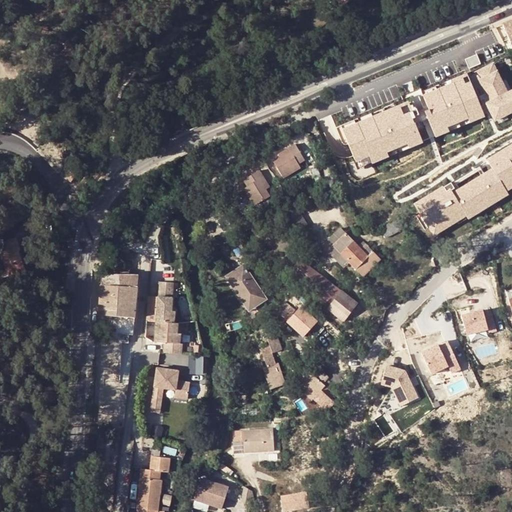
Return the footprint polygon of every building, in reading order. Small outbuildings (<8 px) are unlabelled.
[(511,22),(503,26),(511,43),(511,22)] [(465,59),(469,68),(481,63),(477,54),(465,59)] [(493,65),(477,73),(492,102),(487,104),(495,120),(511,111),(511,92),(508,94),(502,82),(493,65)] [(438,84),(441,90),(469,79),(467,73),(438,84)] [(483,112),(469,79),(441,90),(437,92),(424,98),(428,107),(429,110),(419,114),(417,111),(413,102),(396,109),(386,113),(360,124),(357,126),(343,131),(350,149),(355,160),(360,158),(362,163),(385,154),(382,149),(406,139),(408,144),(448,127),(446,122),(466,113),(468,119),(483,112)] [(511,89),(507,80),(502,82),(508,94),(511,92),(511,89)] [(421,92),(424,98),(437,92),(435,86),(421,92)] [(492,102),(487,93),(481,96),(485,105),(487,104),(492,102)] [(393,103),(396,109),(413,102),(411,96),(393,103)] [(358,118),(360,124),(386,113),(384,107),(358,118)] [(446,122),(448,127),(468,119),(466,113),(446,122)] [(341,125),(343,131),(357,126),(354,120),(341,125)] [(382,149),(385,154),(408,144),(406,139),(382,149)] [(511,145),(487,161),(493,169),(496,168),(498,171),(484,180),(480,173),(458,186),(460,190),(453,194),(455,197),(452,199),(447,192),(450,190),(451,191),(454,189),(451,183),(416,204),(420,212),(425,220),(430,217),(434,224),(438,232),(457,220),(455,217),(464,212),(468,218),(474,214),(472,211),(489,201),(491,205),(497,201),(495,198),(503,192),(504,194),(511,189),(511,145)] [(283,154),(285,158),(281,160),(274,165),(285,180),(302,170),(300,167),(306,163),(296,146),(283,154)] [(360,158),(355,160),(358,168),(364,166),(362,163),(360,158)] [(485,175),(479,166),(451,183),(454,189),(451,191),(450,190),(447,192),(452,199),(455,197),(453,194),(460,190),(458,186),(457,184),(479,171),(480,173),(484,180),(498,171),(496,168),(493,169),(485,175)] [(265,192),(262,188),(266,185),(259,173),(242,183),(247,189),(242,192),(253,208),(269,198),(265,192)] [(504,194),(503,192),(495,198),(497,201),(505,196),(504,194)] [(474,214),(491,205),(489,201),(472,211),(474,214)] [(296,209),(283,217),(293,235),(307,226),(296,209)] [(425,220),(420,212),(416,215),(425,230),(434,224),(430,217),(425,220)] [(459,224),(468,218),(464,212),(455,217),(457,220),(459,224)] [(406,228),(402,218),(374,230),(377,236),(384,233),(386,237),(406,228)] [(332,243),(345,231),(339,226),(322,243),(344,265),(349,260),(332,243)] [(345,231),(332,243),(349,260),(363,274),(381,258),(366,242),(360,247),(357,244),(345,231)] [(23,250),(19,237),(7,241),(9,249),(10,252),(1,255),(8,277),(25,272),(20,252),(23,250)] [(363,238),(357,244),(360,247),(366,242),(363,238)] [(320,291),(315,297),(327,306),(341,288),(300,258),(292,269),(307,281),(320,291)] [(240,265),(230,273),(254,306),(264,298),(240,265)] [(249,310),(254,306),(230,273),(224,278),(249,310)] [(131,320),(135,320),(139,277),(102,277),(99,317),(123,319),(120,356),(128,357),(130,335),(131,320)] [(315,297),(320,291),(307,281),(302,287),(315,297)] [(168,285),(158,285),(157,300),(167,300),(168,285)] [(356,300),(341,288),(327,306),(343,318),(356,300)] [(167,300),(157,300),(155,345),(164,346),(164,356),(182,357),(182,347),(180,347),(180,337),(176,337),(177,326),(174,326),(174,314),(171,314),(171,300),(167,300)] [(294,310),(284,302),(277,313),(287,320),(294,310)] [(287,320),(302,336),(317,322),(302,306),(287,320)] [(482,312),(461,318),(466,338),(487,331),(488,335),(496,333),(491,316),(483,318),(482,312)] [(277,338),(268,342),(270,349),(262,352),(267,369),(263,370),(270,391),(286,386),(279,365),(277,366),(273,355),(282,352),(277,338)] [(446,341),(420,354),(430,374),(447,367),(450,374),(459,370),(446,341)] [(189,373),(204,373),(204,355),(189,355),(189,373)] [(404,372),(385,366),(380,385),(390,388),(400,407),(417,398),(404,372)] [(311,368),(301,378),(309,385),(316,392),(312,396),(326,409),(335,400),(330,396),(335,392),(326,383),(320,377),(311,368)] [(157,370),(153,397),(163,399),(164,390),(176,392),(175,399),(188,401),(190,384),(177,382),(179,373),(157,370)] [(330,379),(324,373),(320,377),(326,383),(330,379)] [(309,385),(305,389),(312,396),(316,392),(309,385)] [(163,399),(153,397),(151,414),(160,415),(163,399)] [(154,426),(154,433),(162,434),(163,426),(154,426)] [(272,432),(232,434),(234,455),(273,453),(272,432)] [(154,449),(155,440),(145,438),(144,448),(154,449)] [(187,450),(183,449),(181,456),(179,456),(177,461),(182,463),(187,450)] [(140,466),(135,511),(157,511),(158,508),(159,473),(166,474),(167,453),(148,452),(147,465),(140,466)] [(232,491),(202,481),(196,502),(224,511),(232,491)] [(254,493),(245,488),(242,504),(257,506),(254,493)] [(310,510),(308,496),(303,497),(282,500),(283,511),(296,511),(310,510)]
